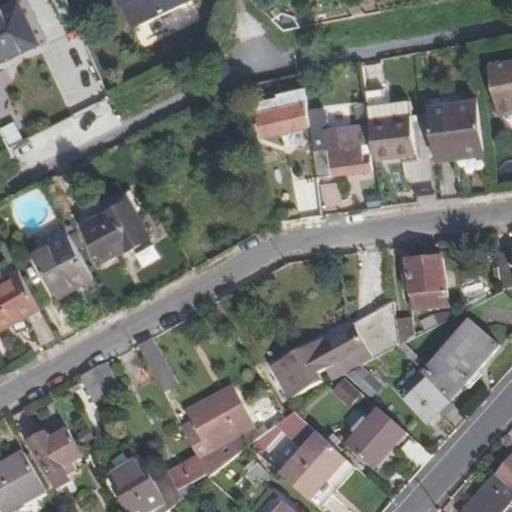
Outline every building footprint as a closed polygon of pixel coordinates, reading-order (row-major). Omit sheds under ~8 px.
[(0,12),(18,6),(28,1),(27,0),(4,0),(0,2),(0,12)] [(117,0),(133,33),(192,5),(189,0),(117,0)] [(28,1),(18,6),(0,12),(0,61),(36,46),(47,41),(28,1)] [(511,59),(498,62),(505,113),(511,111),(511,59)] [(307,74),(299,75),(301,88),(308,86),(307,74)] [(0,123),(11,121),(0,76),(0,123)] [(378,158),(418,152),(410,99),(387,103),(385,88),(369,91),(378,158)] [(313,122),(310,101),(284,106),(282,96),(259,101),(266,133),(313,122)] [(434,106),(441,150),(459,148),(459,152),(489,147),(483,100),(434,106)] [(105,102),(87,110),(97,131),(115,123),(105,102)] [(35,135),(47,160),(87,140),(75,115),(35,135)] [(0,127),(8,147),(23,140),(16,121),(0,127)] [(317,151),(320,177),(375,171),(372,144),(363,145),(361,133),(355,133),(354,128),(327,131),(330,149),(317,151)] [(459,148),(441,150),(442,160),(490,153),(489,147),(459,152),(459,148)] [(131,195),(106,207),(108,210),(83,223),(103,258),(131,243),(133,246),(152,236),(131,195)] [(83,283),(95,276),(71,232),(36,251),(57,290),(80,278),(83,283)] [(511,249),(502,251),(506,288),(511,287),(511,249)] [(411,259),(417,304),(454,299),(448,255),(411,259)] [(0,329),(42,306),(20,269),(0,279),(0,329)] [(426,368),(449,392),(462,378),(468,383),(508,339),(477,311),(426,368)] [(403,342),(401,323),(388,324),(390,344),(403,342)] [(320,340),(333,364),(369,346),(359,327),(326,344),(323,338),(320,340)] [(169,366),(153,337),(138,345),(155,373),(169,366)] [(333,364),(320,340),(305,347),(307,352),(280,366),(294,393),(323,379),(320,371),(333,364)] [(307,352),(305,347),(277,361),(280,366),(307,352)] [(107,362),(94,370),(108,394),(120,387),(107,362)] [(449,392),(426,368),(421,373),(427,379),(446,396),(449,392)] [(96,400),(108,394),(94,370),(82,377),(96,400)] [(462,378),(449,392),(454,398),(468,383),(462,378)] [(323,379),(294,393),(295,395),(324,380),(323,379)] [(331,379),(315,393),(338,413),(352,398),(331,379)] [(446,396),(427,379),(404,404),(430,426),(435,420),(452,401),(446,396)] [(201,457),(210,473),(212,476),(242,452),(233,435),(254,424),(238,394),(183,424),(201,457)] [(457,405),(452,401),(435,420),(440,424),(457,405)] [(375,469),(409,433),(384,409),(371,422),(366,418),(355,431),(360,435),(350,446),(375,469)] [(357,467),(294,410),(286,416),(251,444),(263,455),(294,431),(310,446),(284,474),(321,507),(357,467)] [(84,454),(71,429),(52,439),(48,433),(32,441),(58,488),(74,480),(70,472),(79,467),(75,459),(84,454)] [(0,506),(3,511),(7,511),(47,490),(27,453),(0,466),(0,506)] [(210,473),(201,457),(172,472),(180,488),(210,473)] [(143,479),(152,474),(143,458),(111,475),(127,507),(150,493),(143,479)] [(511,461),(499,475),(511,486),(511,461)] [(511,511),(511,486),(499,475),(466,511),(511,511)] [(170,488),(162,492),(171,508),(178,503),(170,488)] [(299,511),(287,501),(277,511),(299,511)]
